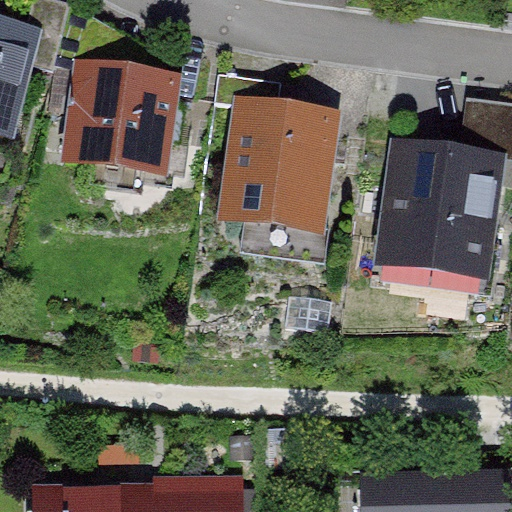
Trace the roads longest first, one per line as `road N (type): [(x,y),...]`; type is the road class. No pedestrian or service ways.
road 1 (residential): [(0,392),(33,400),(511,388)]
road 2 (residential): [(136,0),(211,35),(511,74)]
